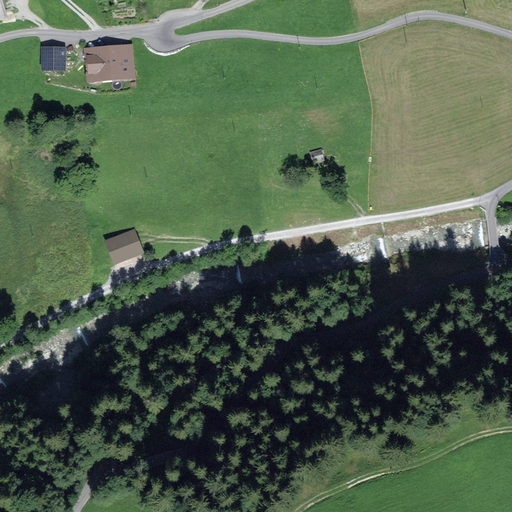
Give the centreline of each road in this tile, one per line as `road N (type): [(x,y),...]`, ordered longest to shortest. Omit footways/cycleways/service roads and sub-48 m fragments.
road 1 (unclassified): [(511,184),(487,216),(493,267),(314,338),(196,440),(114,469),(75,511)]
road 2 (track): [(492,203),(194,251),(0,343)]
road 3 (unclassified): [(157,30),(173,43),(230,33),(330,41),(416,16),(511,37)]
road 4 (track): [(511,431),(319,497),(300,511)]
road 5 (unclassified): [(157,30),(0,38)]
